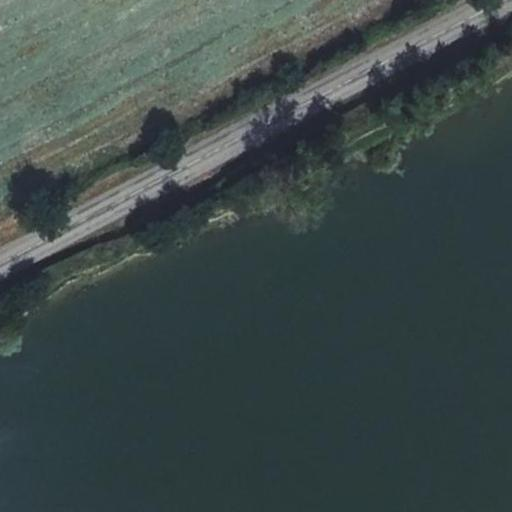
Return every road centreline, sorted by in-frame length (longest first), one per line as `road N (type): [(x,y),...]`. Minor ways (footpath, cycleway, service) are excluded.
road 1 (track): [(511,64),(0,319)]
road 2 (unclassified): [(0,259),(502,0)]
